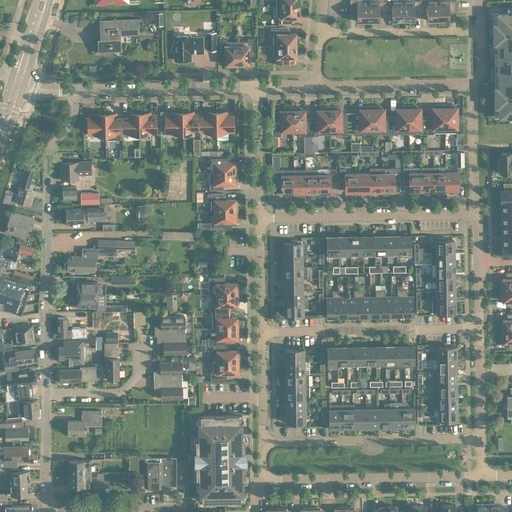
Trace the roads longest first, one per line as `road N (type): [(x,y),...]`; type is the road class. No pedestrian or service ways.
road 1 (residential): [(47,390),(49,153),(73,117),(74,89)]
road 2 (residential): [(259,216),(457,213),(476,224)]
road 3 (residential): [(262,478),(479,474)]
road 4 (residential): [(315,85),(471,82),(479,73),(479,32)]
road 5 (residential): [(255,87),(74,89)]
road 6 (residential): [(479,32),(321,32)]
road 7 (residential): [(259,216),(255,87)]
road 8 (residential): [(48,509),(172,506)]
